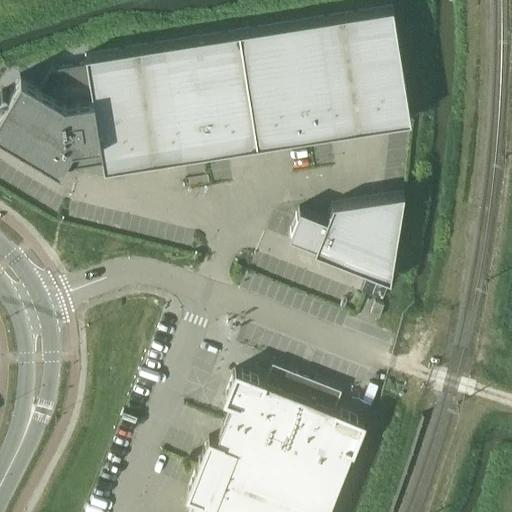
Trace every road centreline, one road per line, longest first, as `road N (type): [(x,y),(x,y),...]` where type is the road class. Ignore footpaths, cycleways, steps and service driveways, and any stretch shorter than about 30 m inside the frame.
road 1 (unclassified): [(40,300),(144,270),(209,292)]
road 2 (tertiary): [(27,432),(46,395),(51,357),(40,300)]
road 3 (track): [(446,511),(483,392)]
road 4 (tertiary): [(16,310),(27,432)]
